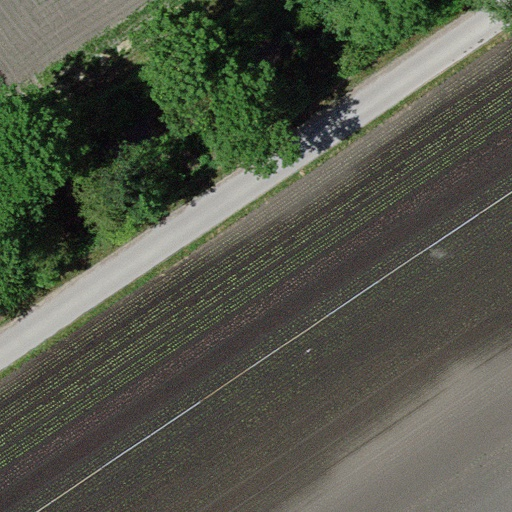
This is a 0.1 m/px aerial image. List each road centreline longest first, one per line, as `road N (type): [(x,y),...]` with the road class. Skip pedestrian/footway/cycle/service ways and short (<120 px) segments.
road 1 (unclassified): [(511,4),(0,337)]
road 2 (track): [(216,0),(0,143)]
